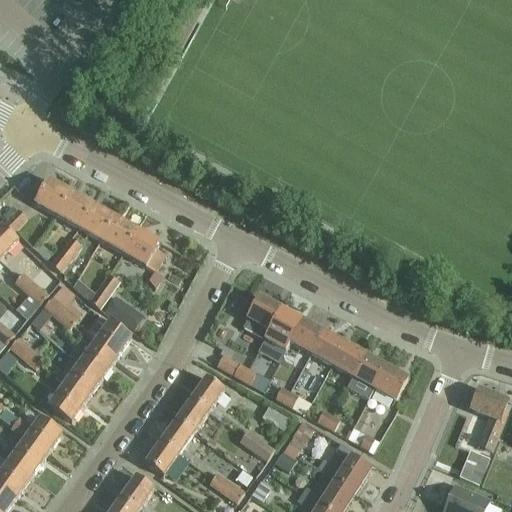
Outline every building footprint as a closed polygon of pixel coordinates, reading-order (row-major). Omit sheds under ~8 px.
[(57,220),(60,221),(74,197),(50,183),(36,207),(57,220)] [(74,197),(60,221),(79,232),(84,235),(98,211),(74,197)] [(98,211),(84,235),(101,245),(108,249),(122,225),(98,211)] [(16,235),(28,223),(19,214),(7,226),(16,235)] [(122,225),(108,249),(123,257),(132,262),(146,238),(122,225)] [(3,229),(0,232),(0,263),(1,264),(19,245),(3,229)] [(146,238),(132,262),(156,277),(166,260),(156,254),(160,247),(146,238)] [(51,267),(56,272),(76,246),(71,242),(51,267)] [(33,251),(46,264),(52,258),(38,246),(33,251)] [(76,246),(56,272),(62,276),(82,250),(76,246)] [(14,289),(28,300),(40,310),(49,299),(23,278),(20,282),(14,289)] [(109,279),(96,297),(90,306),(100,314),(101,313),(120,287),(109,279)] [(72,293),(90,306),(96,297),(79,284),(73,292),(72,293)] [(44,313),(52,319),(69,334),(71,331),(78,324),(65,312),(75,300),(63,290),(44,313)] [(28,324),(40,310),(28,300),(16,315),(28,324)] [(249,323),(243,332),(264,344),(269,335),(270,335),(282,313),(261,301),(255,312),(249,323)] [(117,302),(106,317),(134,336),(144,321),(117,302)] [(39,334),(52,319),(44,313),(31,328),(39,334)] [(270,335),(269,335),(264,344),(286,355),(291,347),(303,325),(282,313),(270,335)] [(100,321),(85,341),(94,348),(117,364),(132,343),(109,328),(100,321)] [(291,347),(311,358),(324,336),(303,325),(291,347)] [(0,346),(4,351),(15,339),(0,327),(0,346)] [(324,336),(311,358),(332,370),(345,348),(324,336)] [(14,348),(40,369),(44,364),(18,343),(14,348)] [(36,374),(40,369),(14,348),(10,353),(36,374)] [(94,348),(79,369),(102,385),(117,364),(94,348)] [(345,348),(332,370),(353,382),(365,359),(345,348)] [(7,356),(0,364),(0,374),(5,379),(17,364),(7,356)] [(224,359),(218,371),(234,380),(251,389),(251,388),(257,378),(248,373),(224,359)] [(353,382),(347,392),(368,403),(374,393),(386,371),(365,359),(353,382)] [(79,369),(65,389),(87,405),(102,385),(79,369)] [(386,371),(374,393),(395,405),(408,383),(386,371)] [(207,382),(191,403),(209,416),(225,394),(207,382)] [(72,426),(87,405),(65,389),(50,410),(72,426)] [(275,404),(283,409),(290,396),(282,392),(276,403),(275,404)] [(472,414),(492,421),(489,429),(488,429),(479,449),(493,455),(509,415),(505,413),(508,406),(480,395),(472,414)] [(290,396),(283,409),(292,413),(292,411),(298,400),(290,396)] [(191,403),(176,424),(194,437),(209,416),(191,403)] [(262,422),(285,435),(291,424),(268,412),(262,422)] [(317,428),(325,432),(332,419),(323,415),(317,426),(317,428)] [(332,419),(325,432),(334,436),(340,423),(332,419)] [(12,432),(11,434),(25,444),(48,460),(63,439),(40,423),(33,433),(19,423),(12,432)] [(176,424),(161,445),(179,458),(194,437),(176,424)] [(302,427),(293,442),(305,449),(314,434),(302,427)] [(354,433),(348,443),(354,447),(360,437),(354,433)] [(244,441),(271,460),(275,454),(248,435),(244,441)] [(360,451),(368,456),(369,455),(374,445),(366,440),(360,450),(360,451)] [(267,466),(271,460),(244,441),(240,447),(267,466)] [(25,444),(10,465),(33,481),(48,460),(25,444)] [(164,480),(179,458),(161,445),(146,467),(164,480)] [(348,466),(335,486),(355,498),(371,473),(352,461),(354,457),(341,449),(335,458),(348,466)] [(490,462),(472,454),(460,481),(479,489),(490,462)] [(276,467),(288,476),(297,465),(284,456),(276,467)] [(10,465),(0,479),(0,488),(18,501),(33,481),(10,465)] [(214,483),(240,502),(244,496),(218,477),(214,483)] [(136,481),(121,502),(134,511),(140,511),(154,493),(136,481)] [(236,507),(240,502),(214,483),(210,489),(236,507)] [(261,486),(251,500),(261,506),(271,493),(261,486)] [(302,499),(322,511),(345,511),(355,498),(335,486),(323,505),(316,500),(317,499),(306,492),(302,499)] [(0,511),(10,511),(18,501),(0,488),(0,511)] [(456,491),(446,511),(487,511),(490,506),(456,491)] [(322,511),(302,499),(297,506),(305,511),(322,511)] [(134,511),(121,502),(113,511),(134,511)]
